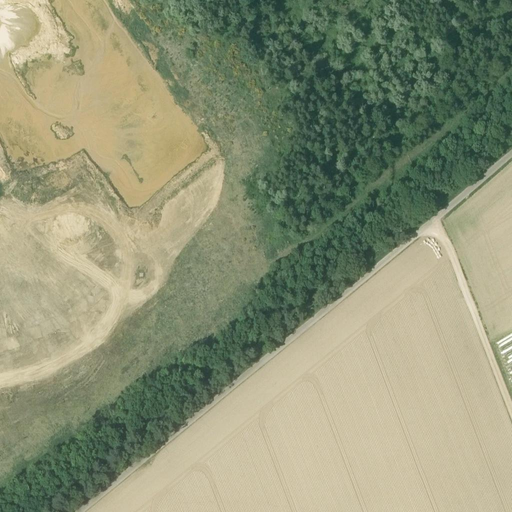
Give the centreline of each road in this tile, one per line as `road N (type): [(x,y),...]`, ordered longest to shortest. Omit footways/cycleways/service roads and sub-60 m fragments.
road 1 (unclassified): [(78,511),(319,304),(511,152)]
road 2 (track): [(511,412),(437,217)]
